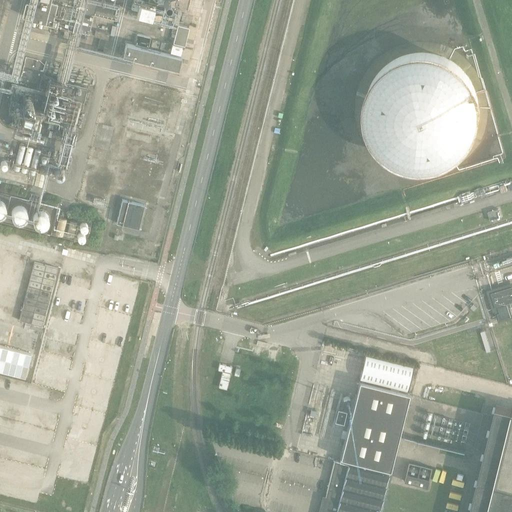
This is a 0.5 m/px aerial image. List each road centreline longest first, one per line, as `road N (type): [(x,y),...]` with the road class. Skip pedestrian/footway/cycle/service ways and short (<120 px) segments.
road 1 (tertiary): [(149,387),(245,0)]
road 2 (tertiary): [(149,387),(110,511)]
road 3 (tertiary): [(133,511),(149,387)]
